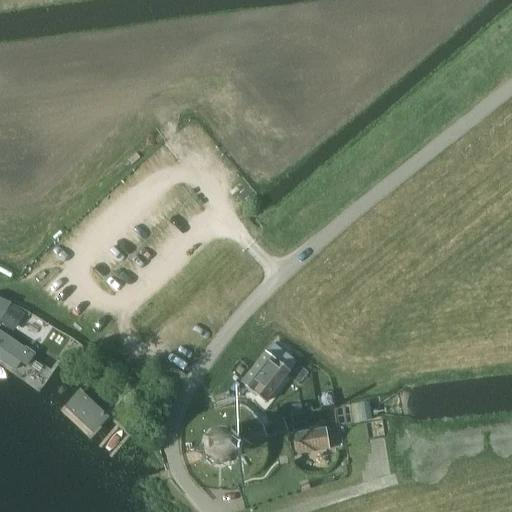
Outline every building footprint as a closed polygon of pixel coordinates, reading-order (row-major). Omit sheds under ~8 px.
[(0,315),(3,317),(12,304),(0,298),(0,315)] [(13,305),(2,320),(15,328),(25,313),(13,305)] [(0,332),(0,359),(16,370),(22,362),(27,366),(34,355),(0,332)] [(243,383),(255,393),(254,394),(266,404),(296,364),(272,345),(243,383)] [(80,392),(66,408),(93,434),(109,418),(80,392)] [(329,451),(326,429),(294,433),(297,455),(329,451)] [(203,441),(201,448),(203,456),(208,462),(215,466),(223,466),(230,462),(235,456),(237,448),(235,441),(230,435),(223,431),(215,431),(208,434),(203,441)]
